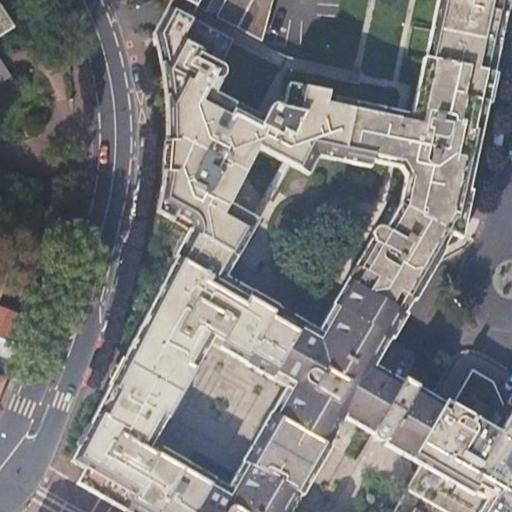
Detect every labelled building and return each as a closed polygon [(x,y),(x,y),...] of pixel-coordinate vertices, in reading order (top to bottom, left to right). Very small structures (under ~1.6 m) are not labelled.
[(234,248),(239,239),(251,217),(229,205),(241,183),(258,149),(283,162),(290,166),(295,158),(266,143),(275,126),(263,120),(263,119),(255,115),(215,94),(224,77),(219,66),(232,42),(189,20),(195,8),(180,0),(168,0),(168,2),(157,22),(151,34),(153,40),(157,56),(162,81),(163,101),(165,129),(163,158),(156,213),(188,232),(230,255),(234,248)] [(180,0),(195,8),(195,7),(249,34),(267,0),(180,0)] [(437,0),(431,30),(501,45),(510,0),(437,0)] [(0,39),(13,31),(11,28),(0,11),(0,39)] [(369,240),(354,267),(350,274),(347,280),(398,309),(401,311),(410,296),(415,299),(423,284),(425,284),(441,257),(446,249),(441,247),(456,220),(463,221),(501,45),(431,30),(411,116),(400,169),(405,177),(399,206),(387,227),(381,226),(377,227),(373,230),(372,234),(373,240),(372,242),(369,240)] [(0,85),(12,78),(8,72),(3,65),(0,60),(0,85)] [(319,157),(342,162),(343,156),(346,157),(357,104),(317,95),(317,91),(295,87),(288,85),(283,109),(275,106),(271,106),(269,108),(263,119),(263,120),(275,126),(266,143),(295,158),(290,166),(309,176),(319,157)] [(391,167),(400,169),(411,116),(406,115),(402,114),(396,113),(357,104),(346,157),(343,156),(342,162),(370,168),(372,163),(391,167)] [(251,217),(258,221),(290,166),(283,162),(251,217)] [(234,248),(230,255),(237,259),(241,252),(258,221),(251,217),(239,239),(234,248)] [(237,259),(230,255),(200,238),(188,232),(124,355),(122,359),(121,358),(107,384),(109,385),(69,462),(78,467),(84,470),(77,483),(126,511),(290,511),(300,495),(302,496),(323,461),(331,447),(329,446),(344,418),(351,423),(373,434),(375,438),(378,440),(380,441),(385,441),(386,439),(387,440),(385,444),(411,460),(436,419),(441,422),(451,404),(445,401),(444,403),(443,402),(418,388),(419,386),(404,377),(402,381),(375,365),(413,299),(415,300),(415,299),(410,296),(401,311),(398,309),(347,280),(318,330),(279,308),(226,278),(237,259)] [(12,269),(0,300),(0,301),(14,308),(26,274),(12,269)] [(0,369),(6,372),(27,319),(0,302),(0,369)] [(511,511),(511,393),(506,403),(511,406),(511,409),(504,405),(493,381),(472,370),(452,405),(451,404),(441,422),(436,419),(411,460),(420,466),(393,511),(511,511)]
